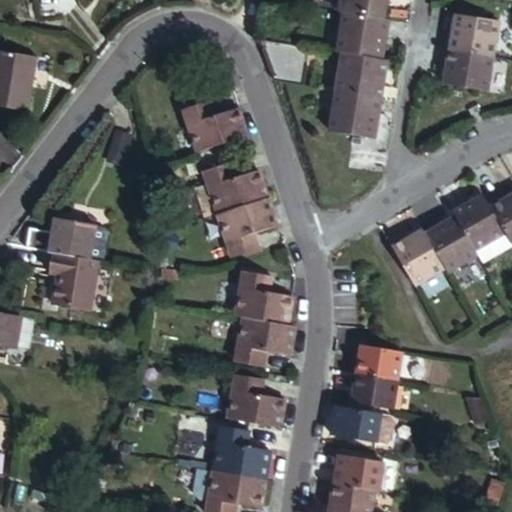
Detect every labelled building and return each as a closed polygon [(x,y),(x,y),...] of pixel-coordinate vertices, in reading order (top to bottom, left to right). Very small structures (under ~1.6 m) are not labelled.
[(388,0),(342,0),(340,11),(346,12),(386,19),(388,0)] [(392,19),(386,19),(346,12),(339,52),(345,52),(385,59),(392,19)] [(457,16),(451,50),(495,58),(501,24),(457,16)] [(259,45),(275,81),(304,85),(312,46),(261,37),(259,45)] [(495,58),(451,50),(445,84),(489,92),(495,58)] [(0,108),(29,113),(39,59),(0,52),(0,108)] [(390,60),(385,59),(345,52),(338,91),(383,99),(390,60)] [(383,99),(338,91),(331,131),(376,139),(383,99)] [(224,144),(247,136),(238,109),(216,116),(211,100),(184,110),(198,153),(224,144)] [(473,116),(485,117),(479,106),(471,110),(473,116)] [(116,130),(110,158),(125,161),(131,133),(116,130)] [(198,153),(205,172),(231,163),(224,144),(198,153)] [(205,172),(219,214),(268,198),(258,171),(238,178),(231,163),(205,172)] [(476,250),(508,233),(492,206),(485,194),(455,211),(457,215),(476,250)] [(511,194),(492,206),(508,233),(511,239),(511,194)] [(268,198),(219,214),(233,257),(260,248),(255,233),(277,226),(268,198)] [(480,255),(476,250),(457,215),(427,232),(447,268),(449,272),(480,255)] [(54,252),(89,257),(95,224),(59,219),(56,233),(54,252)] [(26,247),(54,252),(56,233),(31,228),(26,247)] [(417,285),(447,268),(427,232),(425,228),(394,247),(417,285)] [(91,310),(100,259),(89,257),(54,252),(51,271),(59,273),(54,304),(91,310)] [(237,315),(244,316),(289,324),(294,296),(270,292),(272,276),(245,272),(237,315)] [(22,315),(0,311),(0,344),(16,347),(19,330),(22,315)] [(32,332),(35,317),(22,315),(19,330),(32,332)] [(290,354),(295,325),(289,324),(244,316),(236,360),(264,365),(267,350),(290,354)] [(363,345),(359,373),(399,380),(404,350),(363,345)] [(399,380),(359,373),(354,402),(394,409),(399,380)] [(230,419),(279,427),(284,399),(262,394),(264,379),(237,374),(230,419)] [(379,442),(383,414),(338,407),(333,434),(379,442)] [(383,414),(379,442),(390,443),(394,440),(398,420),(394,416),(383,414)] [(224,426),(216,470),(266,478),(271,451),(247,446),(249,431),(224,426)] [(505,459),(498,433),(485,437),(493,462),(505,459)] [(376,489),(379,490),(385,462),(341,456),(336,483),(376,489)] [(266,478),(216,470),(208,511),(235,511),(237,503),(261,507),(266,478)] [(502,495),(507,478),(500,476),(495,493),(502,495)] [(343,511),(372,511),(376,489),(336,483),(331,510),(343,511)]
